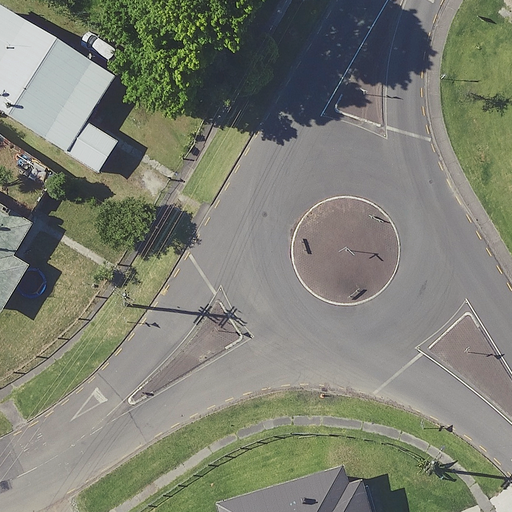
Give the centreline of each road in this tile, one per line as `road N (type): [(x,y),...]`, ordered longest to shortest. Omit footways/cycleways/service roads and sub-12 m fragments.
road 1 (residential): [(34,470),(258,208)]
road 2 (residential): [(329,342),(231,377),(34,470)]
road 3 (tertiary): [(265,196),(306,93),(361,0)]
road 4 (residential): [(511,449),(429,389),(338,344)]
road 5 (tertiary): [(425,0),(405,69),(422,195)]
road 6 (tertiary): [(428,206),(439,253),(424,299),(389,332),(338,344)]
road 7 (tertiary): [(265,196),(291,170),(343,154),(379,161),(422,195)]
road 8 (tertiary): [(329,342),(284,323),(258,290),(248,249),(258,208)]
road 9 (residential): [(428,206),(511,330)]
